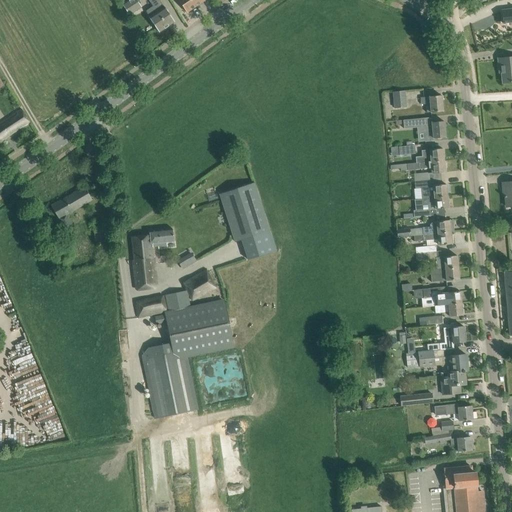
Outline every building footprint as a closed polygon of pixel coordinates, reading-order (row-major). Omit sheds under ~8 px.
[(127,0),(121,4),(129,15),(141,7),(136,0),(127,0)] [(149,0),(153,6),(146,11),(148,17),(159,32),(174,22),(159,0),(149,0)] [(196,6),(191,0),(178,0),(187,12),(196,6)] [(511,9),(501,10),(503,24),(504,24),(504,23),(511,21),(511,9)] [(511,82),(511,57),(498,59),(498,67),(500,67),(502,83),(511,82)] [(392,92),(394,108),(407,107),(405,91),(392,92)] [(426,104),(426,113),(430,112),(443,111),(441,95),(429,97),(425,97),(420,98),(421,104),(426,104)] [(0,141),(29,122),(21,110),(0,123),(0,141)] [(403,120),(403,129),(423,127),(432,126),(431,122),(432,122),(431,117),(403,120)] [(433,141),(433,138),(445,137),(444,121),(432,122),(431,122),(432,126),(423,127),(425,142),(433,141)] [(398,147),(399,155),(415,153),(414,145),(398,147)] [(415,157),(415,163),(418,163),(430,162),(443,160),(442,148),(421,150),(422,156),(415,157)] [(445,172),(443,160),(430,162),(418,163),(415,163),(400,165),(400,171),(430,168),(431,174),(445,172)] [(429,186),(428,180),(414,181),(415,189),(421,188),(422,198),(434,197),(447,196),(446,184),(429,186)] [(511,181),(502,183),(503,192),(505,192),(505,196),(504,196),(504,197),(505,197),(506,207),(511,206),(511,181)] [(220,194),(235,242),(269,231),(254,183),(220,194)] [(51,206),(64,229),(71,225),(66,215),(84,205),(92,200),(91,198),(96,195),(92,189),(87,192),(84,187),(51,206)] [(448,208),(447,196),(434,197),(422,198),(422,205),(428,204),(428,209),(428,210),(431,210),(448,208)] [(431,210),(428,210),(428,209),(413,210),(413,214),(403,215),(403,218),(431,215),(431,210)] [(437,233),(450,232),(453,232),(452,220),(432,222),(430,225),(430,226),(422,227),(422,228),(423,234),(437,233)] [(108,240),(107,228),(95,229),(96,241),(108,240)] [(416,235),(415,228),(410,229),(410,228),(397,229),(397,236),(397,237),(414,236),(414,235),(416,235)] [(133,260),(136,289),(137,290),(156,288),(153,258),(152,258),(150,245),(152,244),(152,246),(157,245),(158,248),(166,247),(165,243),(174,242),(172,229),(149,231),(149,235),(132,237),(134,260),(133,260)] [(414,235),(414,236),(414,241),(437,239),(438,245),(451,244),(450,232),(437,233),(423,234),(416,235),(414,235)] [(436,259),(436,269),(458,267),(457,255),(438,257),(437,251),(415,253),(416,261),(436,259)] [(177,258),(181,265),(189,261),(185,254),(177,258)] [(458,267),(436,269),(430,270),(431,282),(459,279),(458,267)] [(205,270),(183,282),(192,300),(215,287),(205,270)] [(511,271),(503,272),(509,336),(511,335),(511,271)] [(440,287),(422,289),(423,298),(423,299),(433,298),(434,298),(441,297),(441,293),(440,287)] [(170,343),(172,352),(186,349),(187,355),(233,346),(224,301),(191,308),(187,291),(186,291),(165,296),(169,311),(167,311),(164,312),(170,343)] [(434,298),(433,298),(434,306),(461,303),(460,291),(456,292),(447,292),(441,293),(441,297),(434,298)] [(138,317),(164,312),(167,311),(164,296),(135,302),(138,317)] [(461,303),(434,306),(435,313),(449,312),(449,316),(462,315),(461,303)] [(442,316),(425,317),(426,325),(443,323),(442,316)] [(452,336),(452,343),(465,342),(463,326),(451,327),(451,328),(443,328),(444,337),(452,336)] [(172,352),(170,343),(149,348),(142,357),(155,418),(198,409),(187,355),(186,349),(172,352)] [(433,351),(427,351),(418,352),(406,353),(407,366),(434,364),(433,351)] [(441,366),(442,372),(461,371),(461,372),(464,372),(464,371),(467,370),(466,354),(449,356),(434,357),(434,366),(440,365),(441,366)] [(402,369),(391,370),(392,377),(402,376),(402,369)] [(461,371),(442,372),(442,377),(441,377),(442,395),(460,393),(459,385),(465,384),(464,376),(465,376),(465,372),(464,372),(461,372),(461,371)] [(404,396),(405,405),(432,402),(431,393),(404,396)] [(434,406),(435,416),(458,413),(459,421),(472,419),(471,406),(458,407),(458,404),(434,406)] [(431,428),(432,436),(449,433),(448,430),(453,430),(452,421),(441,423),(441,427),(431,428)] [(432,436),(424,437),(425,444),(451,440),(449,433),(449,434),(449,433),(432,436)] [(457,438),(458,452),(471,450),(470,436),(457,438)] [(484,511),(482,491),(476,492),(475,486),(477,486),(475,472),(471,473),(471,466),(443,469),(445,489),(443,489),(445,511),(484,511)]
